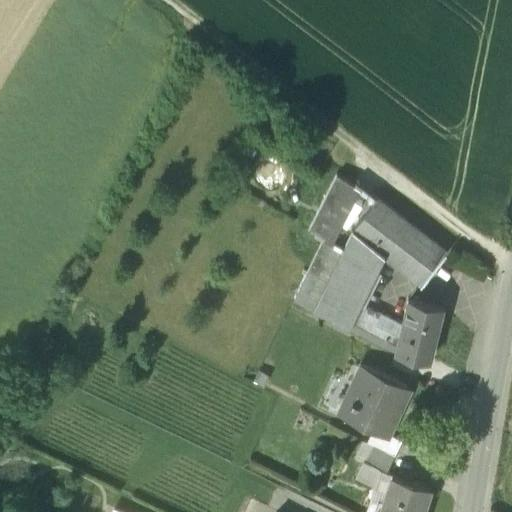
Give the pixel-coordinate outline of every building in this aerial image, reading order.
[(313,308),(342,247),(331,241),(359,186),(336,173),(307,230),(323,238),(293,299),(313,308)] [(376,196),(351,229),(383,254),(421,283),(446,251),(376,196)] [(342,247),(313,308),(348,326),(359,304),(383,254),(351,229),(342,247)] [(408,297),(401,324),(395,350),(395,351),(429,359),(442,305),(408,297)] [(348,326),(395,350),(401,324),(359,304),(348,326)] [(261,361),(252,380),(267,388),(276,369),(261,361)] [(405,385),(359,363),(336,412),(372,429),(387,436),(389,434),(398,413),(391,410),(395,402),(397,402),(405,385)] [(401,440),(389,434),(387,436),(372,429),(366,440),(374,444),(394,454),(401,440)] [(374,444),(366,440),(359,437),(353,451),(367,458),(374,444)] [(394,454),(374,444),(367,458),(387,467),(394,454)] [(420,511),(429,485),(391,473),(381,504),(378,511),(420,511)] [(372,500),(366,511),(378,511),(381,504),(372,500)]
